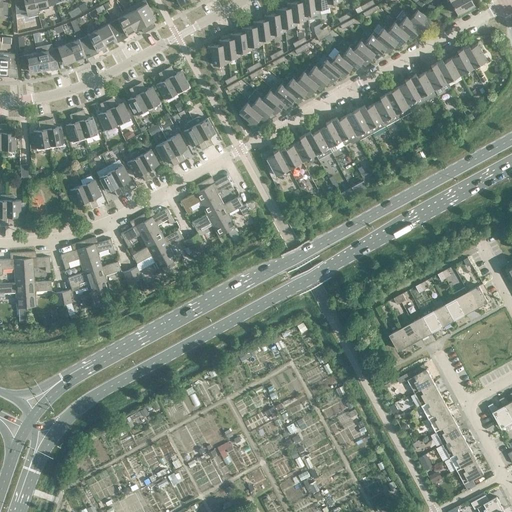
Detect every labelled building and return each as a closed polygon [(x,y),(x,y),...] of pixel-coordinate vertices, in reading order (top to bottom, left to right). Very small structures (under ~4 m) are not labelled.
[(39,15),(37,9),(35,0),(20,0),(15,1),(16,13),(27,11),(28,17),(39,15)] [(35,0),(37,9),(49,6),(56,4),(54,0),(35,0)] [(145,0),(143,0),(135,5),(149,30),(154,27),(150,20),(155,17),(145,0)] [(298,0),(299,1),(302,1),(304,14),(307,14),(319,13),(319,8),(315,8),(314,0),(298,0)] [(314,0),(315,8),(319,8),(331,7),(330,2),(326,2),(326,0),(314,0)] [(451,0),(450,1),(457,14),(474,5),(471,0),(451,0)] [(104,4),(106,9),(112,6),(109,1),(104,4)] [(299,1),(287,2),(287,7),(291,7),(292,21),(296,20),(296,21),(308,19),(307,14),(304,14),(302,1),(299,1)] [(84,2),(78,5),(81,11),(87,8),(84,2)] [(429,4),(428,10),(429,12),(436,8),(435,6),(429,4)] [(102,5),(95,9),(97,14),(105,10),(102,5)] [(149,30),(135,5),(125,10),(127,13),(135,28),(139,26),(143,33),(149,30)] [(287,7),(275,9),(276,13),(276,14),(279,13),(281,27),(285,26),(285,27),(297,25),(296,21),(296,20),(292,21),(291,7),(287,7)] [(395,18),(396,19),(400,22),(398,25),(409,34),(406,36),(407,37),(410,40),(418,30),(420,28),(409,19),(411,16),(403,9),(395,18)] [(417,9),(411,16),(409,19),(420,28),(418,30),(422,34),(432,21),(417,9)] [(127,13),(112,21),(123,40),(128,37),(126,34),(132,31),(131,30),(135,28),(127,13)] [(276,14),(276,13),(264,15),(265,20),(268,19),(270,33),(273,33),(285,32),(285,27),(285,26),(281,27),(279,13),(276,14)] [(439,13),(435,18),(441,23),(444,18),(439,13)] [(265,20),(253,21),(253,26),(257,26),(258,39),(262,39),(274,38),(273,33),(270,33),(268,19),(265,20)] [(400,22),(396,19),(389,28),(387,31),(397,40),(395,43),(399,46),(407,37),(406,36),(409,34),(398,25),(400,22)] [(123,40),(112,21),(98,29),(106,45),(112,42),(111,41),(116,39),(118,42),(123,40)] [(385,25),(377,34),(377,35),(375,37),(386,46),(384,49),(388,52),(395,43),(397,40),(387,31),(389,28),(385,25)] [(253,26),(241,27),(242,32),(245,32),(247,45),(251,45),(263,44),(262,39),(258,39),(257,26),(253,26)] [(106,45),(98,29),(88,35),(83,37),(92,56),(98,53),(96,49),(100,47),(101,48),(106,45)] [(373,31),(366,41),(364,43),(375,52),(372,55),(373,55),(376,58),(384,49),(386,46),(375,37),(377,35),(377,34),(373,31)] [(242,32),(230,33),(231,38),(234,38),(236,52),(239,51),(239,52),(251,50),(251,45),(247,45),(245,32),(242,32)] [(92,56),(83,37),(79,39),(68,43),(74,60),(80,58),(80,56),(85,55),(86,59),(92,56)] [(231,38),(219,40),(219,44),(219,45),(223,44),(224,58),(228,57),(228,58),(240,56),(239,52),(239,51),(236,52),(234,38),(231,38)] [(362,38),(355,47),(353,50),(363,59),(361,61),(365,65),(373,55),(372,55),(375,52),(364,43),(366,41),(362,38)] [(74,60),(68,43),(58,47),(53,48),(56,60),(62,58),(64,63),(68,61),(69,62),(74,60)] [(468,45),(462,48),(473,67),(487,60),(477,43),(470,47),(468,45)] [(219,45),(219,44),(207,46),(208,51),(211,51),(213,64),(229,63),(228,58),(228,57),(224,58),(223,44),(219,45)] [(351,44),(343,53),(341,56),(352,65),(350,67),(350,68),(354,71),(361,61),(363,59),(353,50),(355,47),(351,44)] [(56,60),(53,48),(48,50),(37,52),(41,70),(47,69),(47,67),(51,66),(50,62),(56,60)] [(473,67),(462,48),(457,51),(458,53),(451,57),(460,74),(473,67)] [(339,50),(332,59),(330,62),(341,71),(338,74),(339,74),(342,77),(350,68),(350,67),(352,65),(341,56),(343,53),(339,50)] [(0,52),(0,74),(3,75),(3,73),(9,74),(9,69),(14,69),(15,53),(0,52)] [(41,70),(37,52),(20,56),(23,68),(29,66),(30,71),(34,70),(35,71),(41,70)] [(328,56),(320,65),(321,66),(318,68),(329,77),(327,80),(331,83),(339,74),(338,74),(341,71),(330,62),(332,59),(328,56)] [(460,74),(451,57),(443,62),(442,59),(436,62),(447,82),(460,74)] [(317,62),(309,72),(307,74),(318,83),(316,86),(320,89),(327,80),(329,77),(318,68),(321,66),(320,65),(317,62)] [(447,82),(436,62),(430,65),(432,68),(424,72),(434,89),(447,82)] [(171,66),(164,69),(178,94),(186,89),(186,88),(186,87),(189,86),(189,87),(190,87),(181,70),(175,73),(171,66)] [(305,68),(298,78),(296,81),(307,90),(304,92),(305,92),(308,96),(316,86),(318,83),(307,74),(309,72),(305,68)] [(178,94),(164,69),(158,73),(162,80),(156,83),(166,100),(165,98),(168,97),(168,98),(170,98),(178,94)] [(436,94),(434,89),(424,72),(417,76),(416,73),(410,76),(423,101),(436,94)] [(294,75),(286,84),(287,84),(284,87),(295,96),(293,98),(293,99),(297,102),(305,92),(304,92),(307,90),(296,81),(298,78),(294,75)] [(423,101),(410,76),(404,80),(406,82),(398,86),(412,111),(418,108),(418,104),(423,101)] [(283,81),(275,90),(273,93),(284,102),(282,105),(286,108),(293,99),(293,98),(295,96),(284,87),(287,84),(286,84),(283,81)] [(141,82),(135,85),(149,110),(157,105),(157,104),(157,103),(159,102),(160,103),(161,103),(152,86),(146,89),(141,82)] [(149,110),(135,85),(129,89),(133,96),(127,99),(136,116),(137,116),(136,114),(139,113),(139,114),(141,114),(149,110)] [(412,111),(398,86),(385,93),(398,118),(412,111)] [(271,87),(264,96),(264,97),(262,99),(272,108),(270,111),(274,114),(282,105),(284,102),(273,93),(275,90),(271,87)] [(260,93),(252,103),(253,103),(251,105),(261,114),(259,117),(263,120),(270,111),(272,108),(262,99),(264,97),(264,96),(260,93)] [(398,118),(385,93),(379,97),(381,99),(373,103),(385,125),(398,118)] [(113,97),(106,100),(118,125),(126,122),(127,120),(126,119),(129,118),(130,120),(131,120),(122,102),(116,105),(113,97)] [(252,127),(259,117),(261,114),(251,105),(253,103),(252,103),(249,99),(239,112),(249,121),(247,123),(252,127)] [(118,125),(106,100),(100,103),(103,111),(97,114),(106,131),(105,129),(108,128),(108,129),(110,129),(118,125)] [(385,125),(373,103),(366,107),(364,105),(359,108),(372,133),(385,125)] [(372,133),(359,108),(345,115),(359,140),(372,133)] [(83,110),(76,112),(85,139),(92,136),(93,138),(96,139),(99,138),(92,116),(86,118),(83,110)] [(85,139),(76,112),(69,114),(72,122),(66,124),(72,143),(72,141),(74,140),(75,141),(76,141),(85,139)] [(359,140),(345,115),(338,119),(337,116),(331,120),(344,144),(350,141),(353,143),(359,140)] [(198,116),(192,119),(207,146),(213,143),(209,136),(215,133),(207,118),(202,120),(200,116),(198,116)] [(52,118),(45,120),(50,147),(59,146),(59,147),(61,148),(62,149),(64,148),(65,146),(65,145),(64,144),(63,143),(60,126),(54,127),(52,118)] [(207,146),(192,119),(187,122),(186,124),(188,128),(183,130),(192,145),(198,142),(202,150),(207,146)] [(50,147),(45,120),(38,121),(40,129),(33,131),(36,150),(37,150),(37,148),(40,147),(40,148),(41,149),(50,147)] [(344,144),(331,120),(325,123),(327,125),(319,129),(331,152),(344,144)] [(165,121),(159,124),(163,130),(168,127),(165,121)] [(8,123),(1,123),(2,151),(11,151),(12,150),(12,149),(15,149),(15,151),(15,132),(9,132),(8,123)] [(331,152),(319,129),(312,134),(310,131),(305,134),(315,153),(318,159),(331,152)] [(126,141),(135,136),(133,132),(129,131),(123,135),(126,141)] [(178,133),(167,140),(179,162),(185,159),(181,151),(187,148),(178,133)] [(315,153),(305,134),(299,137),(300,140),(293,144),(302,161),(315,153)] [(179,162),(167,140),(155,146),(163,161),(169,158),(173,165),(179,162)] [(302,161),(293,144),(285,148),(284,145),(278,148),(289,168),(302,161)] [(141,147),(136,150),(151,177),(157,174),(153,167),(159,164),(150,149),(146,151),(144,148),(141,147)] [(289,168),(278,148),(273,152),(274,154),(266,158),(275,175),(289,168)] [(151,177),(136,150),(131,153),(130,156),(132,159),(127,161),(135,176),(141,173),(145,181),(151,177)] [(27,164),(20,164),(21,177),(28,176),(27,164)] [(122,164),(110,171),(123,193),(128,190),(124,182),(130,179),(122,164)] [(123,193),(110,171),(99,177),(107,192),(113,189),(117,196),(123,193)] [(215,182),(212,177),(200,183),(215,209),(224,204),(217,191),(227,186),(229,190),(231,190),(234,189),(226,175),(215,182)] [(94,179),(82,184),(92,208),(98,205),(95,197),(101,195),(94,179)] [(215,209),(200,183),(189,189),(192,194),(180,201),(188,214),(190,213),(191,210),(189,207),(199,201),(206,214),(215,209)] [(92,208),(82,184),(70,189),(71,193),(75,201),(76,205),(83,202),(86,210),(92,208)] [(13,194),(7,194),(7,225),(13,225),(13,216),(20,216),(20,199),(15,199),(15,196),(13,194)] [(238,196),(224,204),(215,209),(227,231),(234,227),(235,226),(228,213),(238,207),(242,215),(250,211),(252,213),(258,210),(252,199),(242,204),(238,196)] [(155,214),(152,209),(141,215),(155,242),(164,237),(157,224),(167,219),(169,222),(171,223),(174,221),(167,208),(155,214)] [(227,231),(215,209),(206,214),(192,222),(196,230),(201,228),(202,230),(212,225),(218,235),(227,231)] [(155,242),(141,215),(130,221),(132,227),(121,233),(128,247),(131,245),(131,243),(129,239),(139,234),(146,247),(147,247),(155,242)] [(234,227),(227,231),(230,236),(236,232),(234,227)] [(178,229),(164,237),(155,242),(167,263),(176,258),(169,245),(183,237),(178,229)] [(197,233),(191,236),(197,247),(203,243),(197,233)] [(98,242),(96,236),(84,240),(93,269),(102,266),(98,252),(109,248),(110,252),(112,253),(115,252),(111,238),(98,242)] [(197,247),(191,236),(185,240),(190,250),(197,247)] [(93,269),(84,240),(71,244),(73,250),(60,254),(65,269),(68,268),(69,266),(68,262),(79,258),(83,272),(93,269)] [(167,263),(155,242),(147,247),(146,247),(132,254),(137,263),(151,255),(158,268),(167,263)] [(36,257),(35,251),(23,252),(25,282),(35,282),(35,281),(34,267),(45,266),(45,270),(47,272),(50,272),(49,256),(36,257)] [(25,282),(23,252),(10,253),(10,259),(0,259),(0,274),(1,275),(3,273),(2,269),(14,268),(15,282),(15,283),(25,282)] [(472,263),(468,257),(464,259),(467,266),(472,263)] [(118,261),(102,266),(93,269),(100,292),(110,289),(105,275),(121,270),(118,261)] [(137,266),(130,269),(135,280),(141,277),(137,266)] [(100,292),(93,269),(83,272),(68,277),(72,290),(87,285),(91,295),(100,292)] [(135,280),(130,269),(123,272),(128,283),(135,280)] [(51,280),(35,281),(35,282),(25,282),(26,306),(36,306),(35,291),(52,290),(51,280)] [(26,306),(25,282),(15,283),(15,282),(0,283),(0,293),(15,292),(16,307),(26,306)] [(479,285),(468,291),(477,307),(488,301),(479,285)] [(69,290),(62,291),(64,303),(71,302),(69,290)] [(64,303),(62,291),(55,292),(57,304),(64,303)] [(477,307),(468,291),(457,297),(466,313),(477,307)] [(466,313),(457,297),(446,303),(454,319),(466,313)] [(454,319),(446,303),(435,309),(443,325),(454,319)] [(443,325),(435,309),(424,316),(432,331),(443,325)] [(432,331),(424,316),(412,322),(421,337),(432,331)] [(421,337),(412,322),(401,328),(410,343),(421,337)] [(410,343),(401,328),(390,334),(399,349),(410,343)] [(408,379),(415,392),(434,382),(427,369),(408,379)] [(441,395),(434,382),(415,392),(422,405),(441,395)] [(448,407),(441,395),(422,405),(429,418),(448,407)] [(500,399),(503,406),(505,405),(511,418),(511,400),(508,403),(504,397),(500,399)] [(493,403),(490,404),(489,405),(493,412),(494,411),(502,427),(511,421),(511,418),(505,405),(503,406),(497,409),(493,403)] [(455,420),(448,407),(429,418),(436,431),(455,420)] [(462,433),(455,420),(436,431),(443,444),(462,433)] [(469,446),(462,433),(443,444),(450,457),(469,446)] [(477,459),(469,446),(450,457),(457,470),(477,459)] [(484,472),(477,459),(457,470),(464,483),(473,478),(484,472)] [(432,483),(439,479),(436,472),(429,476),(432,483)] [(464,483),(467,489),(476,484),(473,478),(464,483)] [(471,502),(473,505),(475,509),(478,507),(480,511),(498,511),(504,509),(497,496),(489,500),(486,494),(471,502)]
